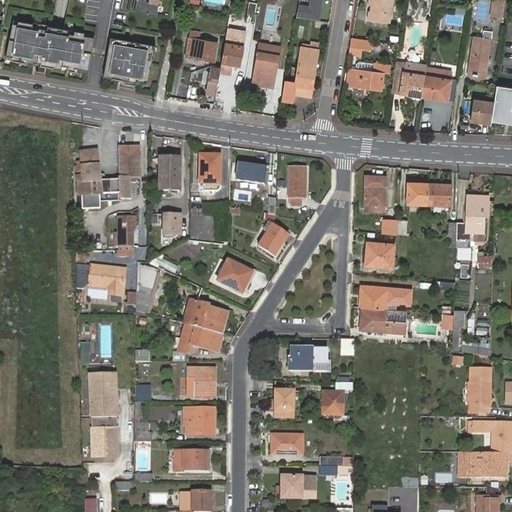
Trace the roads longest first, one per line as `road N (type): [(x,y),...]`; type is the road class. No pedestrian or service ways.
road 1 (secondary): [(0,86),(319,143)]
road 2 (residential): [(249,330),(340,330),(343,201)]
road 3 (residential): [(238,511),(239,376),(249,330)]
road 4 (secondary): [(346,145),(511,156)]
road 5 (residential): [(249,330),(343,201)]
road 6 (residential): [(319,143),(344,0)]
